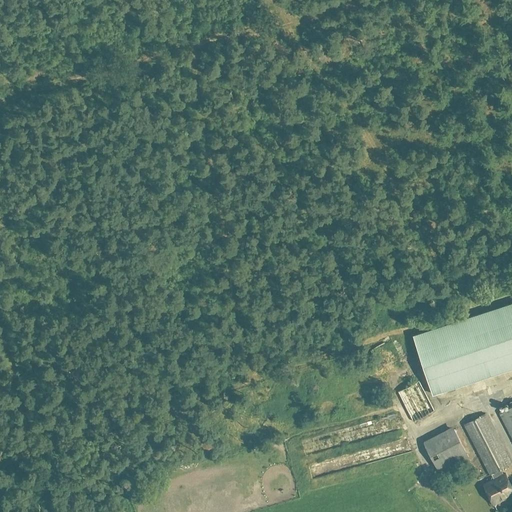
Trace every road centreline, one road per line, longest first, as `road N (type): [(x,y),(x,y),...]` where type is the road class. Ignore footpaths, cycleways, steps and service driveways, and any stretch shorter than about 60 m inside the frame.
road 1 (track): [(286,23),(0,104)]
road 2 (track): [(0,460),(26,451),(0,341)]
